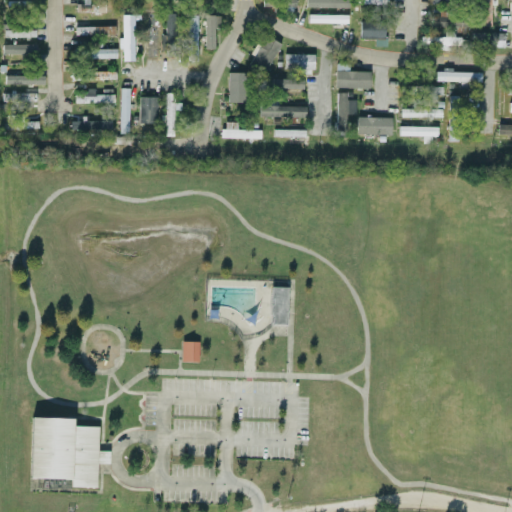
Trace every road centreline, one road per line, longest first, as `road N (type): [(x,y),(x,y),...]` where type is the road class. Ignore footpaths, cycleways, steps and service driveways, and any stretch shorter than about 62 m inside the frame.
road 1 (residential): [(249,0),(251,14),(387,59),(511,61)]
road 2 (residential): [(293,511),(379,500),(479,511)]
road 3 (residential): [(251,14),(205,90),(196,141)]
